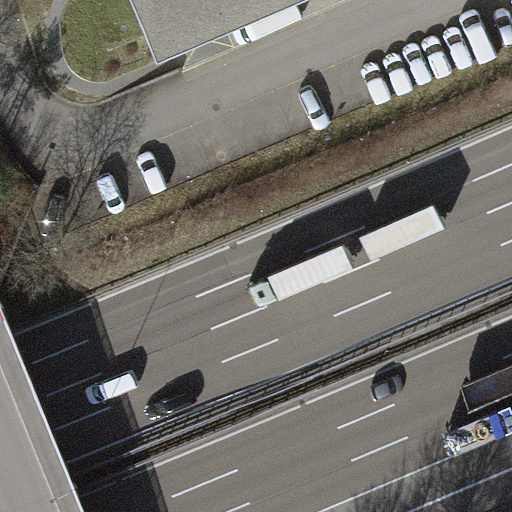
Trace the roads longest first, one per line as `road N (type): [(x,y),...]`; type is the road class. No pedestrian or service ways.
road 1 (motorway): [(511,203),(0,416)]
road 2 (motorway): [(185,511),(511,375)]
